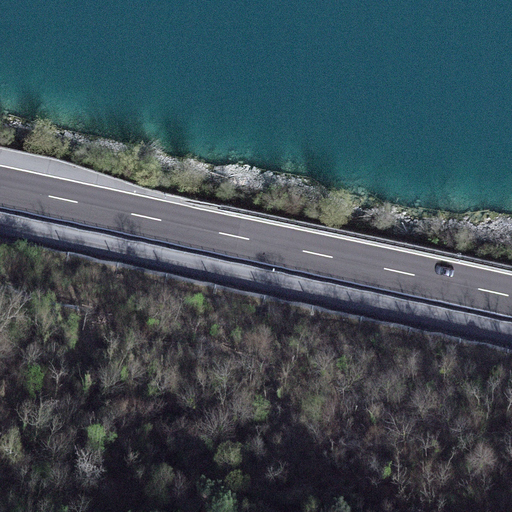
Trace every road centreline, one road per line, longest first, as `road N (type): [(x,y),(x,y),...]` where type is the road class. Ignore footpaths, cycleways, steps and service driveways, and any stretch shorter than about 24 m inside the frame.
road 1 (motorway): [(511,297),(0,186)]
road 2 (residential): [(511,333),(0,225)]
